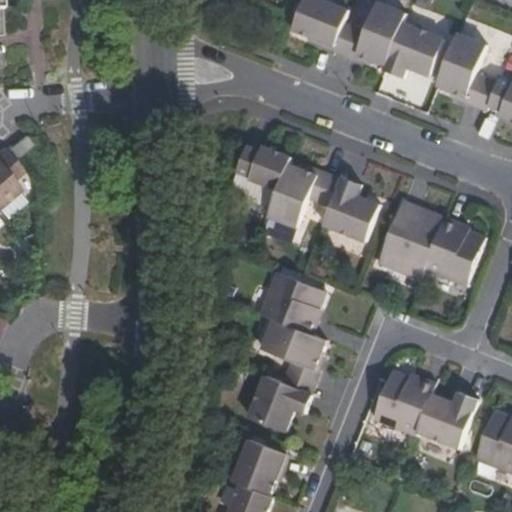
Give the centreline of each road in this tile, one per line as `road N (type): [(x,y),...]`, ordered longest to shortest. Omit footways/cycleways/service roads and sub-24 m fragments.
road 1 (residential): [(511,181),(254,81)]
road 2 (residential): [(158,322),(52,316),(25,332),(2,384),(10,424),(0,452)]
road 3 (residential): [(319,511),(390,340),(407,336),(465,358)]
road 4 (residential): [(151,94),(158,322)]
road 5 (residential): [(158,322),(141,438),(114,511)]
road 6 (residential): [(151,94),(42,103),(0,116)]
